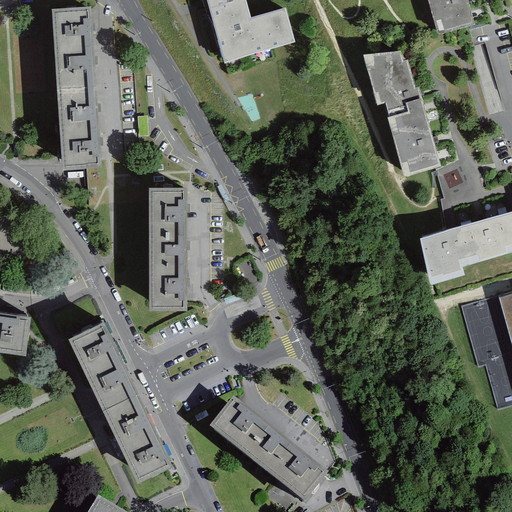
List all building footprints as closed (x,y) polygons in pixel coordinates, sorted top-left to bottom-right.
[(298,42),(289,8),(252,18),(247,0),(209,0),(211,4),(226,61),(298,42)] [(428,0),(436,31),(439,34),(442,35),(476,25),(469,0),(428,0)] [(55,6),(57,43),(95,41),(93,4),(55,6)] [(59,85),(97,83),(95,41),(57,43),(59,85)] [(485,43),(473,46),(470,47),(489,115),(505,111),(485,43)] [(401,47),(362,50),(376,102),(385,100),(403,174),(442,164),(420,84),(416,85),(408,57),(403,58),(401,47)] [(97,83),(59,85),(62,126),(100,124),(97,83)] [(102,161),(100,124),(62,126),(65,164),(102,161)] [(142,188),(143,225),(181,224),(180,187),(142,188)] [(511,251),(511,212),(483,220),(454,228),(419,238),(432,283),(464,274),(462,266),(511,251)] [(143,225),(143,265),(181,265),(181,224),(143,225)] [(181,265),(143,265),(144,303),(182,303),(181,265)] [(511,292),(499,296),(511,341),(511,292)] [(32,315),(0,311),(0,351),(27,356),(32,315)] [(69,331),(88,370),(123,354),(103,314),(69,331)] [(123,354),(88,370),(103,402),(138,385),(123,354)] [(173,459),(138,385),(103,402),(139,475),(173,459)] [(236,447),(257,421),(227,397),(206,423),(236,447)] [(236,447),(270,475),(290,449),(257,421),(236,447)] [(290,449),(270,475),(302,501),(323,475),(290,449)] [(127,511),(105,499),(97,511),(127,511)]
